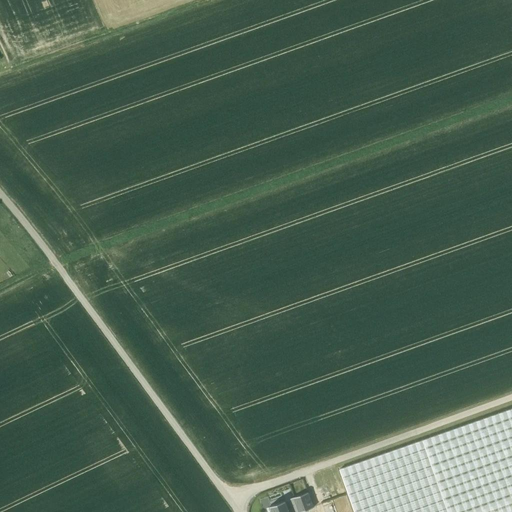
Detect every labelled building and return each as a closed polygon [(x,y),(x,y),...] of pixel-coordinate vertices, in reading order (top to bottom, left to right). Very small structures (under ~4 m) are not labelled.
[(354,511),(511,511),(511,408),(338,469),(354,511)] [(294,499),(298,511),(300,511),(314,507),(308,492),(293,497),(294,499)] [(271,503),(281,502),(280,495),(269,497),(271,503)] [(294,499),(286,502),(289,511),(295,511),(298,511),(294,499)] [(285,500),(270,506),(272,511),(289,511),(286,502),(285,500)]
